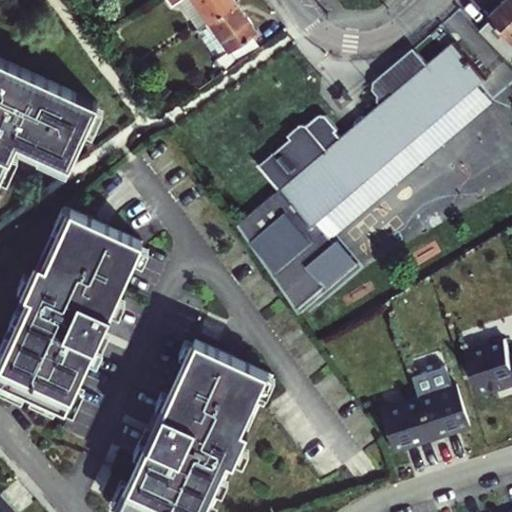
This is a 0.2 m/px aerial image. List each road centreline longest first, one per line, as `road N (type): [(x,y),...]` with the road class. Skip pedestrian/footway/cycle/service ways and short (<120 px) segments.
road 1 (residential): [(290,0),(312,26),(355,44),(393,35),(435,0)]
road 2 (residential): [(511,460),(366,511)]
